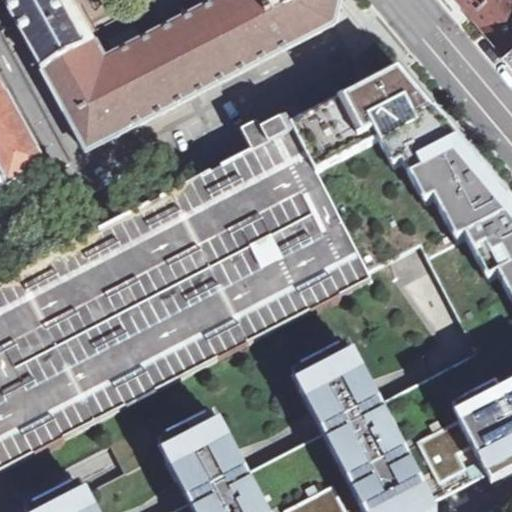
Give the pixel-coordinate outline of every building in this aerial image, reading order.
[(2,0),(88,154),(211,90),(335,26),(340,2),(338,0),(2,0)] [(511,0),(465,0),(511,55),(511,0)] [(421,249),(428,263),(465,244),(511,219),(511,207),(466,153),(401,75),(293,130),(368,277),(421,249)] [(0,193),(12,187),(11,184),(44,166),(0,85),(0,193)] [(368,277),(366,272),(293,130),(284,113),(262,124),(242,135),(251,153),(91,236),(0,283),(0,474),(7,471),(35,456),(36,459),(66,444),(65,442),(127,409),(128,412),(158,396),(157,394),(218,362),(220,365),(250,349),(248,346),(311,314),(312,317),(342,301),(341,299),(371,283),(368,277)] [(406,457),(432,507),(489,478),(511,465),(511,219),(465,244),(428,263),(477,357),(380,407),(406,457)] [(97,511),(87,492),(49,511),(421,511),(432,507),(406,457),(380,407),(374,395),(354,356),(296,385),(317,425),(323,437),(249,476),(243,464),(220,422),(159,454),(181,495),(187,507),(176,511),(97,511)] [(0,474),(0,504),(20,495),(7,471),(0,474)]
